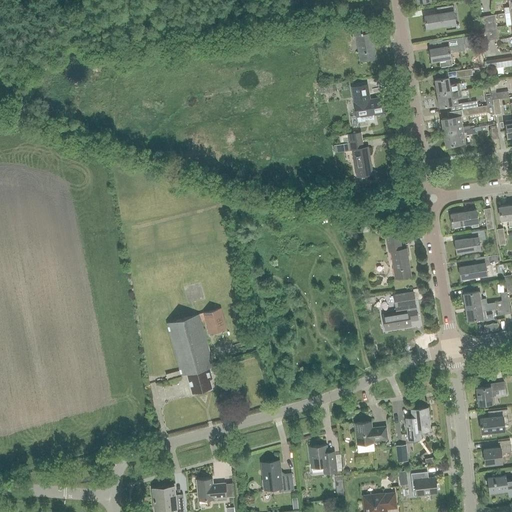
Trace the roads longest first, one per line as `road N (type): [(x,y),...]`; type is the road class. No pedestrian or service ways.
road 1 (unclassified): [(114,497),(131,456),(338,395),(452,349)]
road 2 (unclassified): [(429,199),(396,0)]
road 3 (unclassified): [(470,511),(452,349)]
road 4 (unclassified): [(452,349),(429,199)]
